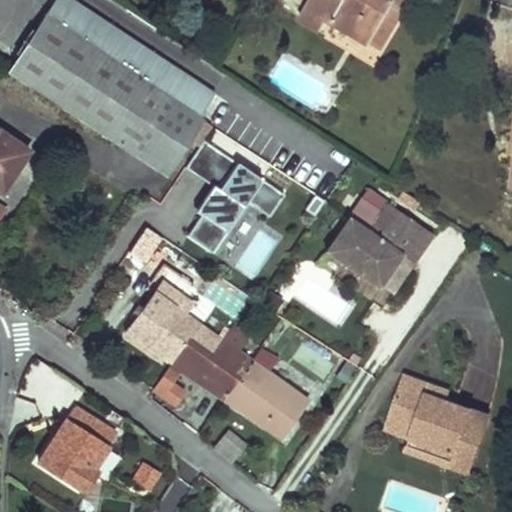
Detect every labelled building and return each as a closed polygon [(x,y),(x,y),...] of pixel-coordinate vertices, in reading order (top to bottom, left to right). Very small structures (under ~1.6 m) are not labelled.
[(214,93),(71,0),(56,0),(50,9),(6,76),(159,176),(214,93)] [(311,0),(300,18),(322,31),(329,19),(370,43),(392,6),(403,13),(410,0),(311,0)] [(392,6),(370,43),(381,49),(403,13),(392,6)] [(0,190),(2,192),(28,152),(0,133),(0,190)] [(188,236),(216,255),(249,207),(268,220),(283,197),(204,144),(189,167),(186,170),(215,190),(196,218),(198,220),(188,236)] [(367,232),(378,239),(397,211),(387,204),(367,232)] [(326,253),(378,290),(401,257),(414,266),(433,237),(397,211),(378,239),(367,232),(349,220),(326,253)] [(161,236),(147,226),(130,250),(144,260),(161,236)] [(184,298),(160,282),(127,330),(172,362),(189,341),(212,357),(223,341),(186,315),(189,309),(181,303),(184,298)] [(172,362),(154,388),(165,395),(172,385),(183,370),(225,398),(251,360),(240,352),(250,339),(234,327),(223,341),(212,357),(189,341),(172,362)] [(251,360),(225,398),(248,413),(281,435),(307,400),(268,372),(251,360)] [(407,374),(390,421),(413,428),(410,439),(457,454),(472,409),(448,400),(452,390),(407,374)] [(165,395),(165,396),(176,405),(184,393),(172,385),(165,395)] [(124,420),(83,392),(74,406),(115,434),(124,420)] [(74,406),(38,461),(79,488),(88,476),(97,461),(115,434),(74,406)] [(410,439),(405,452),(472,476),(492,417),(472,409),(457,454),(410,439)] [(390,421),(386,431),(410,439),(413,428),(390,421)] [(232,428),(220,442),(226,446),(236,432),(232,428)] [(226,446),(221,453),(230,461),(247,441),(236,432),(226,446)] [(220,442),(215,448),(221,453),(226,446),(220,442)] [(97,461),(88,476),(101,485),(111,470),(97,461)] [(142,463),(132,481),(149,490),(159,472),(142,463)]
